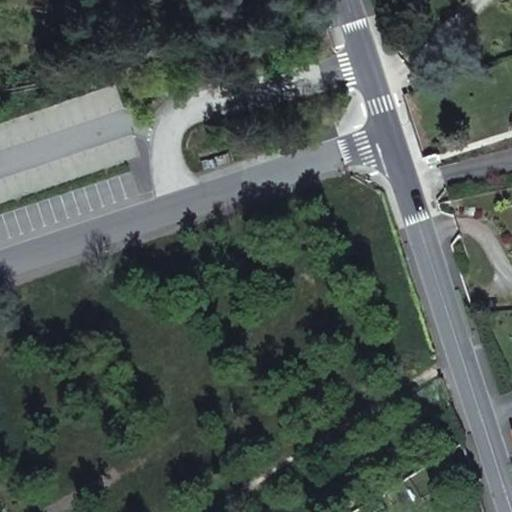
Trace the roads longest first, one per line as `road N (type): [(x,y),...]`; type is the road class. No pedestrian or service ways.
road 1 (residential): [(508,511),(392,143)]
road 2 (residential): [(366,62),(183,111),(166,140),(181,206)]
road 3 (track): [(457,359),(222,511)]
road 4 (residential): [(392,143),(181,206)]
road 5 (residential): [(181,206),(0,265)]
